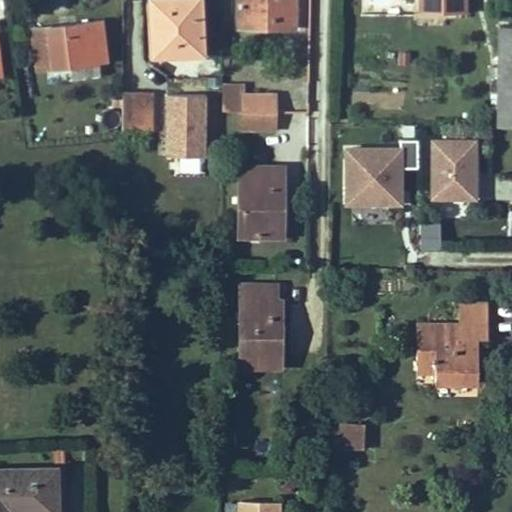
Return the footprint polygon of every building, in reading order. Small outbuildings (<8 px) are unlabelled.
[(201,51),(198,0),(150,0),(154,54),(201,51)] [(294,24),(294,0),(239,0),(239,27),(275,28),(275,24),(294,24)] [(398,13),(398,0),(368,0),(369,13),(398,13)] [(419,0),(420,13),(466,13),(465,0),(419,0)] [(106,60),(101,20),(32,29),(37,69),(106,60)] [(511,125),(511,25),(499,25),(498,67),(498,75),(497,125),(511,125)] [(408,63),(409,54),(399,54),(399,63),(408,63)] [(498,75),(498,67),(489,67),(489,75),(498,75)] [(274,112),(274,95),(242,95),(242,84),(223,84),(222,111),(274,112)] [(164,153),(206,154),(209,91),(167,89),(164,153)] [(121,107),(122,93),(113,92),(112,107),(121,107)] [(145,130),(146,92),(123,92),(122,130),(145,130)] [(274,128),(274,112),(242,111),(242,128),(274,128)] [(473,139),(431,139),(431,196),(474,196),(473,139)] [(402,148),(347,148),(345,205),(402,205),(402,148)] [(282,208),(282,168),(242,167),(241,235),(278,235),(278,208),(282,208)] [(419,220),(419,244),(441,243),(441,219),(419,220)] [(275,346),(276,318),(281,318),(281,301),(276,301),(276,285),(241,285),(240,366),(280,367),(280,346),(275,346)] [(478,350),(478,339),(487,339),(487,305),(459,305),(459,324),(429,324),(429,329),(424,329),(424,324),(416,324),(416,372),(435,372),(435,382),(477,382),(478,357),(472,357),(472,350),(478,350)] [(362,449),(363,423),(342,423),(341,448),(362,449)] [(189,479),(192,454),(179,452),(177,478),(189,479)] [(55,511),(54,471),(0,473),(0,511),(55,511)] [(295,486),(290,479),(280,486),(285,493),(295,486)] [(144,494),(144,481),(129,480),(129,494),(144,494)] [(277,511),(278,501),(241,500),(240,511),(277,511)]
